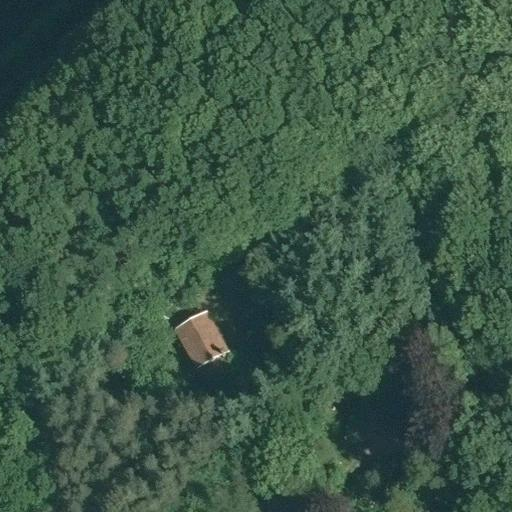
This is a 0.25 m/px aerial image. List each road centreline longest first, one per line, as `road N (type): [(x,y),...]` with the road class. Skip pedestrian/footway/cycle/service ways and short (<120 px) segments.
road 1 (track): [(164,511),(245,408),(410,336)]
road 2 (track): [(383,241),(468,511)]
